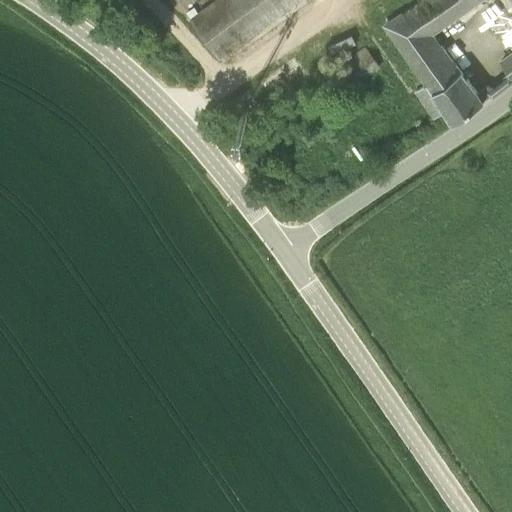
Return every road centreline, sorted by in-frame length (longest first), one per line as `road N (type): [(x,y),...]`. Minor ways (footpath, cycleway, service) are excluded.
road 1 (tertiary): [(283,250),(163,104),(33,0)]
road 2 (tertiary): [(463,511),(283,250)]
road 3 (unclassified): [(283,250),(511,94)]
